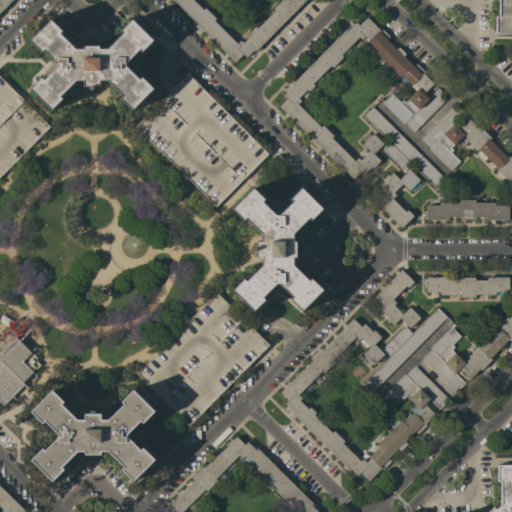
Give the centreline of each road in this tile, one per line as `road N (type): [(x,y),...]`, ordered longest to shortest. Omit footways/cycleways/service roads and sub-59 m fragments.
road 1 (residential): [(393,250),(132,511)]
road 2 (residential): [(393,250),(140,0)]
road 3 (residential): [(511,363),(374,507)]
road 4 (residential): [(385,0),(511,126)]
road 5 (residential): [(355,511),(248,396)]
road 6 (residential): [(403,511),(511,401)]
road 7 (residential): [(511,96),(413,0)]
road 8 (residential): [(337,0),(241,96)]
